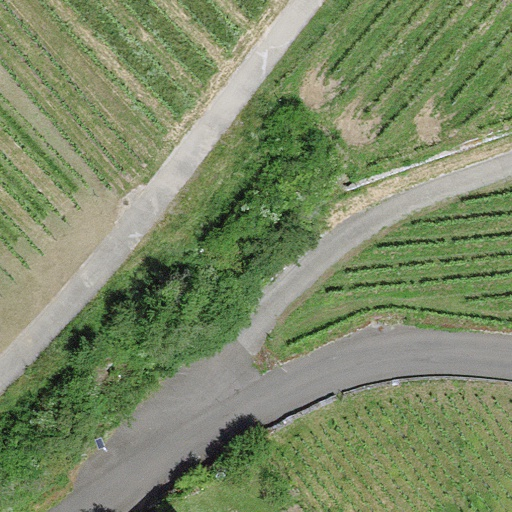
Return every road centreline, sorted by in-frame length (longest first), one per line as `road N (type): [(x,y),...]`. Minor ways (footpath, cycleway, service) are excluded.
road 1 (track): [(0,399),(63,342),(328,0)]
road 2 (unclassified): [(39,511),(207,415),(336,360),(423,348),(511,354)]
road 3 (track): [(511,172),(368,232),(241,336),(207,415)]
